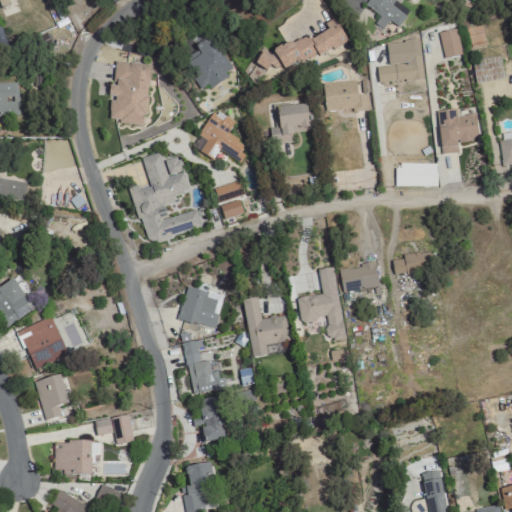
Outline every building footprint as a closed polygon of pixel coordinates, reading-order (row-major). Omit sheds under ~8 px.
[(87,20),(99,13),(90,0),(84,0),(77,5),(87,20)] [(406,17),(391,6),(395,0),(368,0),(364,7),(379,18),(374,25),(382,30),(388,22),(398,29),(406,17)] [(345,45),(336,20),(324,24),(327,33),(310,39),(309,37),(271,50),(272,53),(255,59),(261,75),(345,45)] [(443,59),(461,55),(455,29),(437,33),(443,59)] [(226,77),(224,73),(231,69),(212,39),(181,58),(202,92),(226,77)] [(422,80),(419,41),(385,44),(387,67),(376,68),(377,84),(422,80)] [(476,84),(504,79),(499,56),(471,61),(476,84)] [(149,65),(115,62),(113,87),(108,86),(107,100),(109,100),(107,122),(144,125),(149,65)] [(369,109),(367,94),(356,96),(355,81),(321,85),(324,114),(369,109)] [(0,84),(0,117),(18,117),(16,84),(0,84)] [(310,132),(307,104),(272,107),(274,128),(268,129),(269,145),(292,143),(291,133),(310,132)] [(440,155),(457,153),(456,142),(477,141),(475,114),(456,116),(456,110),(436,112),(440,155)] [(217,151),(237,162),(246,146),(226,135),(233,123),(212,111),(197,137),(205,142),(198,154),(212,161),(217,151)] [(511,132),(498,134),(502,167),(511,165),(511,132)] [(201,228),(196,210),(166,218),(163,205),(173,203),(171,195),(187,191),(179,158),(170,161),(174,175),(165,178),(159,153),(141,158),(149,188),(138,191),(136,185),(129,187),(144,244),(201,228)] [(436,187),(436,164),(394,165),(394,187),(436,187)] [(25,182),(0,178),(0,196),(22,200),(25,182)] [(213,189),(217,204),(243,195),(238,181),(213,189)] [(242,214),(237,200),(219,207),(223,220),(242,214)] [(390,261),(392,276),(431,271),(429,253),(401,256),(402,260),(390,261)] [(377,288),(374,263),(359,265),(359,268),(338,270),(341,292),(377,288)] [(343,340),(333,269),(317,271),(320,295),(296,299),(299,323),(324,319),(328,342),(343,340)] [(36,308),(27,294),(23,297),(10,278),(0,284),(0,329),(1,331),(36,308)] [(176,319),(213,329),(220,303),(206,299),(208,294),(185,288),(176,319)] [(250,358),(266,356),(264,345),(288,342),(284,316),(260,320),(257,299),(241,301),(250,358)] [(15,333),(32,371),(66,356),(50,318),(15,333)] [(191,395),(223,390),(219,372),(210,374),(208,361),(199,363),(196,348),(201,347),(200,340),(181,344),(191,395)] [(44,421),(59,416),(56,407),(67,404),(58,375),(32,383),(44,421)] [(218,398),(197,402),(200,419),(191,420),(192,428),(198,427),(200,444),(224,440),(218,398)] [(93,422),(95,437),(112,434),(114,446),(132,443),(127,416),(93,422)] [(52,471),(61,472),(61,477),(90,477),(90,456),(97,456),(98,443),(53,443),(52,471)] [(183,511),(201,511),(202,511),(202,506),(208,505),(206,487),(214,486),(210,463),(184,467),(187,487),(181,488),(182,496),(181,497),(183,511)] [(444,511),(438,471),(420,474),(426,511),(444,511)] [(94,501),(116,509),(122,494),(99,486),(94,501)] [(511,511),(511,486),(499,489),(502,511),(511,510),(511,511)] [(81,511),(85,505),(56,491),(50,505),(57,508),(55,511),(81,511)]
